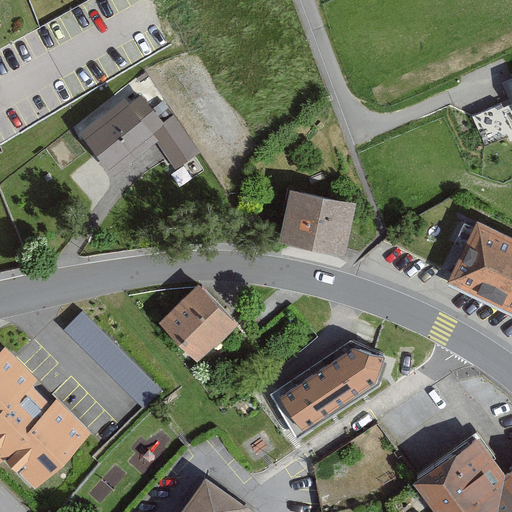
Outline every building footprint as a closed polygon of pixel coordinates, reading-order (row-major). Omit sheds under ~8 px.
[(131,95),(86,125),(116,169),(157,141),(173,165),(198,148),(173,111),(152,126),(131,95)] [(511,115),(507,100),(475,110),(483,139),(511,130),(511,115)] [(354,204),(292,192),(281,244),(344,256),(354,204)] [(511,239),(478,223),(450,280),(511,310),(511,239)] [(238,325),(199,285),(160,324),(200,363),(238,325)] [(81,313),(64,330),(145,408),(161,391),(81,313)] [(355,348),(282,399),(306,433),(378,383),(384,357),(355,348)] [(5,349),(0,354),(0,451),(34,486),(88,434),(5,349)] [(511,511),(511,474),(507,477),(484,444),(437,477),(461,511),(511,511)] [(255,511),(207,477),(182,511),(255,511)]
